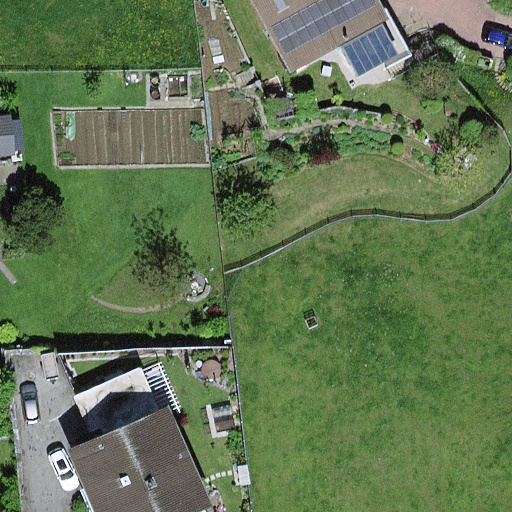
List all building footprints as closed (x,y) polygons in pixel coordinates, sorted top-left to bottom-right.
[(376,0),(249,0),(290,73),(337,47),(387,20),(376,0)] [(387,20),(337,47),(356,83),(411,54),(392,18),(387,20)] [(0,157),(14,156),(10,116),(0,117),(0,157)] [(140,370),(74,399),(89,433),(102,427),(105,434),(158,411),(140,370)] [(105,434),(70,449),(97,511),(198,511),(212,507),(169,407),(158,411),(105,434)]
